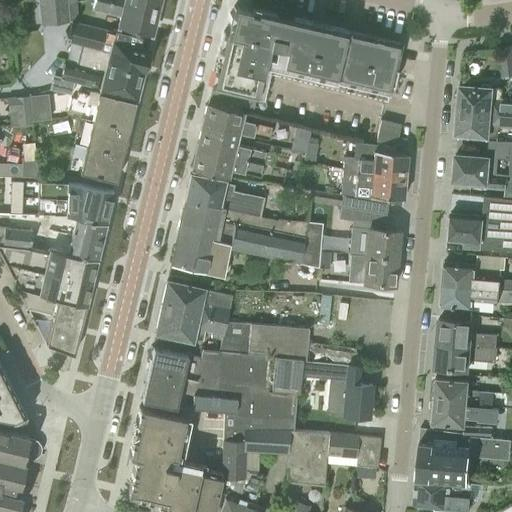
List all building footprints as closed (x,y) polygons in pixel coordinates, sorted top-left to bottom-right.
[(66,22),(65,3),(64,0),(38,0),(40,23),(66,22)] [(150,34),(155,13),(102,0),(93,0),(91,9),(117,15),(115,26),(150,34)] [(102,0),(155,13),(158,0),(102,0)] [(78,18),(77,2),(65,3),(66,22),(68,22),(68,19),(78,18)] [(393,68),(396,55),(399,43),(347,31),(347,30),(292,17),(291,21),(274,17),(275,13),(257,9),(256,14),(248,12),(249,10),(233,6),(231,14),(229,13),(227,20),(229,21),(226,32),(223,31),(216,60),(210,86),(211,86),(207,102),(242,110),(239,109),(240,105),(252,108),(255,97),(263,99),(270,72),(386,100),(390,84),(392,85),(396,68),(393,68)] [(135,96),(149,37),(148,38),(112,29),(111,31),(69,21),(65,41),(92,48),(90,58),(85,57),(82,67),(63,62),(59,75),(59,78),(80,83),(135,96)] [(511,74),(511,45),(498,47),(502,76),(511,74)] [(59,78),(59,75),(52,74),(48,89),(71,95),(74,86),(79,87),(80,83),(59,78)] [(502,88),(459,84),(457,109),(511,113),(511,98),(500,98),(502,88)] [(127,127),(134,100),(79,87),(74,86),(71,95),(67,113),(79,116),(91,118),(127,127)] [(47,93),(29,94),(29,97),(31,119),(49,118),(47,93)] [(29,97),(7,98),(8,110),(16,110),(17,125),(17,126),(31,125),(31,119),(29,97)] [(240,119),(242,110),(207,102),(206,102),(200,128),(235,137),(237,132),(268,140),(271,127),(240,119)] [(511,113),(457,109),(455,134),(487,137),(488,126),(511,128),(511,113)] [(121,153),(127,127),(91,118),(79,116),(73,142),(75,142),(121,153)] [(380,120),(375,141),(395,145),(400,124),(380,120)] [(234,144),(235,137),(200,128),(195,148),(262,164),(265,152),(234,144)] [(307,141),(308,139),(294,136),(291,150),(305,153),(307,141)] [(403,175),(405,153),(375,150),(375,142),(355,137),(353,154),(358,154),(358,158),(343,156),(341,170),(403,175)] [(505,197),(511,197),(511,141),(489,140),(489,141),(487,157),(455,154),(455,158),(453,160),(452,165),(454,168),(453,180),(470,181),(470,186),(505,189),(505,197)] [(318,142),(307,141),(305,153),(304,161),(315,163),(318,142)] [(114,180),(121,153),(75,142),(68,169),(114,180)] [(262,164),(195,148),(190,169),(226,177),(228,170),(259,177),(262,164)] [(35,170),(34,158),(21,158),(21,163),(0,162),(0,175),(37,177),(36,170),(35,170)] [(401,198),(403,175),(341,170),(340,183),(369,185),(368,195),(401,198)] [(184,196),(183,200),(221,208),(228,210),(245,213),(248,199),(230,195),(233,183),(222,180),(209,178),(189,173),(184,196)] [(5,181),(4,212),(5,212),(16,212),(17,181),(7,181),(5,181)] [(104,222),(112,190),(80,183),(48,182),(37,182),(36,213),(72,214),(104,222)] [(342,194),(340,206),(385,214),(387,203),(387,202),(369,198),(353,196),(342,194)] [(180,218),(175,241),(212,249),(215,238),(216,233),(230,236),(232,229),(233,223),(225,221),(228,210),(221,208),(183,200),(180,218)] [(383,229),(385,214),(340,206),(338,217),(366,222),(366,227),(351,226),(350,254),(395,257),(398,232),(399,230),(383,229)] [(233,223),(232,229),(230,236),(216,233),(215,238),(229,241),(228,248),(297,263),(316,267),(321,222),(307,221),(277,218),(277,220),(245,213),(228,210),(225,221),(233,223)] [(95,259),(104,222),(72,214),(36,213),(16,212),(5,212),(4,212),(0,211),(0,244),(48,250),(51,248),(95,259)] [(511,235),(482,233),(483,216),(451,213),(450,218),(448,219),(447,224),(449,226),(448,240),(465,241),(464,246),(511,250),(511,235)] [(175,241),(170,263),(189,267),(222,274),(227,248),(228,248),(229,241),(215,238),(212,249),(175,241)] [(84,305),(95,259),(51,248),(48,250),(0,244),(0,255),(17,288),(84,305)] [(393,284),(395,257),(350,254),(348,281),(358,282),(359,278),(363,279),(363,281),(393,284)] [(500,275),(501,269),(504,269),(505,258),(477,255),(476,264),(444,261),(442,283),(511,289),(511,279),(501,278),(501,275),(500,275)] [(231,295),(186,285),(166,280),(161,305),(226,320),(231,295)] [(511,301),(511,289),(442,283),(440,305),(472,308),(473,299),(499,301),(511,301)] [(72,354),(84,305),(17,288),(45,343),(72,354)] [(307,327),(287,325),(226,320),(161,305),(155,332),(201,342),(203,330),(221,334),(218,350),(300,358),(305,359),(307,327)] [(471,321),(459,320),(439,318),(437,342),(496,348),(497,335),(470,332),(471,321)] [(495,361),(496,348),(437,342),(434,366),(467,369),(468,358),(495,361)] [(300,359),(300,358),(218,350),(200,348),(198,356),(152,346),(146,372),(193,383),(190,407),(199,408),(199,409),(203,409),(223,411),(293,418),(300,359)] [(316,361),(315,377),(316,377),(326,378),(329,378),(328,380),(326,412),(368,416),(371,384),(356,382),(356,378),(357,367),(357,365),(354,364),(316,361)] [(0,418),(12,421),(25,414),(0,366),(0,418)] [(193,383),(146,372),(140,399),(174,406),(190,407),(193,383)] [(511,393),(495,392),(469,390),(470,380),(435,377),(435,381),(433,382),(432,389),(434,391),(433,400),(499,406),(511,406),(511,393)] [(465,427),(466,418),(498,421),(499,406),(433,400),(433,409),(431,411),(430,417),(432,419),(431,424),(465,427)] [(131,470),(126,494),(164,502),(162,508),(175,511),(180,511),(212,511),(215,502),(221,477),(201,473),(198,472),(198,469),(196,468),(185,466),(187,458),(175,455),(176,451),(182,452),(185,442),(178,441),(183,416),(138,406),(133,430),(133,431),(129,449),(127,455),(134,457),(131,470)] [(223,411),(223,429),(263,428),(290,429),(290,430),(292,430),(293,424),(293,418),(223,411)] [(476,426),(476,435),(492,436),(493,427),(476,426)] [(471,436),(471,435),(463,434),(463,431),(420,427),(415,478),(465,482),(468,444),(470,445),(471,436)] [(27,435),(7,431),(4,430),(0,428),(0,455),(25,462),(26,458),(32,458),(36,456),(39,453),(40,449),(39,445),(36,440),(32,439),(27,437),(27,435)] [(244,449),(285,452),(286,452),(286,466),(301,468),(305,430),(292,430),(290,430),(290,429),(263,428),(223,429),(221,477),(221,491),(226,492),(218,511),(258,511),(261,505),(253,502),(263,476),(243,468),(244,449)] [(325,462),(328,432),(325,432),(305,430),(301,468),(286,466),(286,479),(323,483),(325,462)] [(357,464),(360,435),(328,432),(325,462),(357,464)] [(377,466),(379,436),(360,435),(357,464),(377,466)] [(510,439),(479,437),(478,453),(509,456),(510,439)] [(18,483),(21,473),(25,474),(28,463),(25,462),(0,455),(0,510),(6,511),(14,511),(19,494),(14,493),(17,483),(18,483)] [(469,509),(471,484),(471,483),(465,482),(415,478),(413,503),(469,509)] [(358,511),(356,511),(360,501),(352,498),(348,508),(344,506),(342,511),(358,511)] [(296,501),(291,511),(305,511),(308,506),(296,501)] [(366,511),(369,504),(360,501),(356,511),(358,511),(366,511)]
